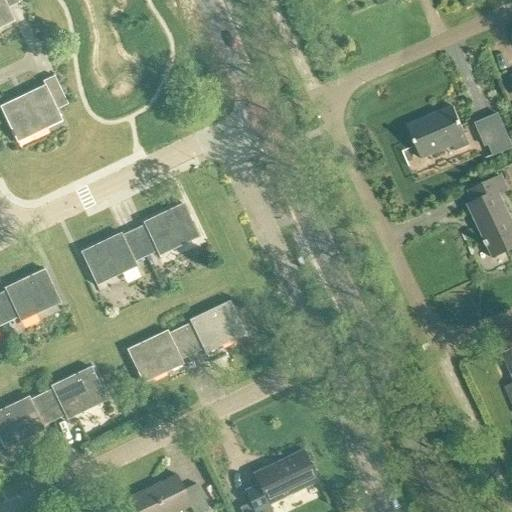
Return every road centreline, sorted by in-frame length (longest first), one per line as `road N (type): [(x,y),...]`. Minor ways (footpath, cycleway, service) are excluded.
road 1 (secondary): [(449,511),(256,117)]
road 2 (residential): [(3,511),(330,356)]
road 3 (residential): [(325,103),(425,322),(453,337),(511,317)]
road 4 (residential): [(330,356),(225,133)]
road 5 (residential): [(6,233),(225,133)]
road 6 (residential): [(325,103),(357,77),(511,11)]
road 7 (residential): [(389,511),(330,356)]
road 8 (secondary): [(256,117),(201,0)]
